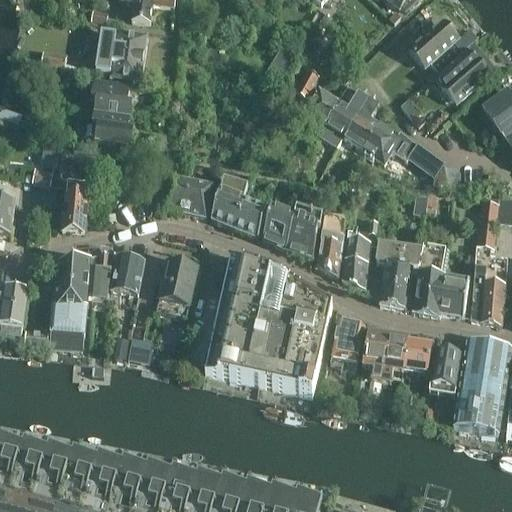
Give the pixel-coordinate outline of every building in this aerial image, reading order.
[(174,13),(175,0),(119,0),(119,6),(134,8),(132,26),(150,29),(153,10),(174,13)] [(273,4),(267,0),(253,0),(251,4),(265,15),(273,4)] [(336,20),(338,0),(310,0),(311,0),(309,2),(336,20)] [(377,0),(399,15),(400,14),(407,18),(424,2),(420,0),(377,0)] [(109,18),(94,15),(92,24),(107,27),(109,18)] [(462,58),(454,49),(460,44),(444,26),(409,56),(425,74),(431,69),(439,78),(462,58)] [(144,63),(148,40),(118,36),(115,59),(144,63)] [(304,52),(314,59),(322,48),(312,41),(304,52)] [(68,60),(44,57),(42,72),(65,75),(68,60)] [(456,110),(491,80),(476,62),(470,67),(462,58),(439,78),(447,88),(441,92),(456,110)] [(141,86),(144,63),(115,59),(111,82),(141,86)] [(278,60),(264,84),(274,90),(288,66),(278,60)] [(309,103),(321,80),(309,74),(297,96),(309,103)] [(128,109),(130,96),(131,90),(95,85),(92,105),(97,105),(95,117),(131,122),(133,109),(128,109)] [(323,131),(340,105),(319,92),(303,118),(323,131)] [(482,115),(505,146),(511,141),(511,100),(508,96),(482,115)] [(344,143),(360,118),(359,118),(368,104),(359,97),(349,111),(340,105),(323,131),(317,140),(337,153),(344,143)] [(422,117),(410,104),(402,111),(414,124),(422,117)] [(0,123),(16,129),(20,119),(0,113),(0,114),(0,123)] [(129,134),(131,122),(95,117),(93,130),(89,129),(87,141),(96,142),(96,143),(132,148),(134,135),(129,134)] [(364,156),(380,131),(360,118),(344,143),(364,156)] [(406,163),(416,149),(400,136),(397,139),(380,131),(364,156),(385,169),(392,157),(406,166),(406,163)] [(444,170),(416,149),(406,163),(433,184),(444,170)] [(46,151),(43,172),(57,173),(60,153),(46,151)] [(330,188),(347,158),(337,153),(317,186),(330,188)] [(448,171),(452,189),(463,189),(463,177),(458,172),(448,171)] [(51,191),(53,177),(35,173),(32,187),(51,191)] [(229,193),(234,179),(221,177),(219,189),(229,193)] [(490,179),(490,190),(502,190),(502,179),(490,179)] [(185,220),(192,190),(170,185),(164,216),(185,220)] [(101,206),(102,188),(85,187),(84,192),(89,193),(87,205),(101,206)] [(84,237),(87,205),(89,193),(84,192),(68,190),(62,236),(84,237)] [(207,225),(213,194),(192,190),(185,220),(207,225)] [(235,235),(244,207),(220,198),(211,227),(235,235)] [(425,222),(427,202),(417,202),(415,221),(425,222)] [(504,291),(507,265),(488,263),(489,254),(493,255),(496,230),(511,231),(511,205),(499,205),(483,203),(475,287),(471,326),(501,331),(504,291)] [(0,241),(11,243),(16,209),(0,206),(0,241)] [(258,245),(267,216),(244,207),(235,235),(258,245)] [(313,264),(318,237),(320,237),(323,219),(312,215),(310,223),(297,219),(295,227),(286,255),(313,264)] [(286,255),(295,227),(272,218),(263,247),(286,255)] [(338,282),(344,248),(344,245),(345,226),(325,222),(317,271),(317,272),(338,284),(339,282),(338,282)] [(366,296),(371,251),(356,247),(356,238),(348,236),(347,247),(348,247),(344,288),(366,296)] [(408,302),(412,273),(418,274),(421,256),(379,250),(376,268),(386,270),(380,311),(406,316),(407,315),(408,302)] [(432,280),(437,253),(424,251),(419,278),(432,280)] [(109,303),(112,260),(97,261),(97,263),(94,304),(109,303)] [(312,402),(332,312),(272,276),(230,260),(230,261),(230,262),(205,378),(299,399),(312,402)] [(138,302),(145,266),(118,262),(112,297),(138,302)] [(88,302),(91,263),(60,267),(57,271),(54,299),(88,302)] [(187,324),(198,273),(167,266),(157,317),(187,324)] [(441,319),(446,283),(432,281),(432,280),(419,278),(415,304),(413,317),(440,322),(441,319)] [(464,323),(469,287),(446,283),(441,319),(464,323)] [(22,340),(28,295),(5,292),(0,327),(0,341),(22,344),(22,340)] [(85,341),(88,302),(54,299),(51,338),(52,338),(85,341)] [(413,317),(415,304),(408,302),(407,315),(413,317)] [(357,367),(363,336),(364,331),(361,330),(359,328),(354,327),(351,328),(339,326),(332,362),(357,367)] [(381,388),(388,340),(368,337),(363,373),(373,375),(371,386),(381,388)] [(51,352),(52,342),(49,342),(49,340),(26,338),(26,340),(22,340),(21,349),(25,349),(25,351),(48,354),(48,352),(51,352)] [(83,357),(85,341),(52,338),(52,342),(51,352),(51,354),(83,357)] [(403,379),(403,377),(408,346),(408,343),(388,340),(381,388),(391,389),(393,378),(403,379)] [(126,363),(130,345),(119,343),(116,361),(126,363)] [(128,366),(151,370),(155,347),(132,343),(128,366)] [(499,440),(511,353),(511,351),(467,344),(455,433),(499,440)] [(428,381),(432,354),(432,350),(408,346),(403,377),(428,381)] [(455,402),(461,358),(454,357),(452,354),(447,353),(444,355),(436,354),(430,398),(455,402)] [(0,439),(0,511),(4,511),(24,444),(0,439)] [(24,444),(4,511),(30,511),(49,449),(24,444)] [(49,449),(30,511),(56,511),(74,454),(49,449)] [(74,454),(56,511),(83,511),(98,458),(74,454)] [(98,458),(83,511),(109,511),(123,463),(98,458)] [(123,463),(109,511),(135,511),(148,468),(123,463)] [(148,468),(135,511),(161,511),(173,473),(148,468)] [(173,473),(161,511),(187,511),(198,477),(173,473)] [(198,477),(187,511),(214,511),(223,482),(198,477)] [(223,482),(214,511),(240,511),(248,487),(223,482)] [(248,487),(240,511),(266,511),(272,491),(248,487)] [(272,491),(266,511),(292,511),(297,496),(272,491)] [(297,496),(292,511),(320,511),(323,501),(297,496)]
